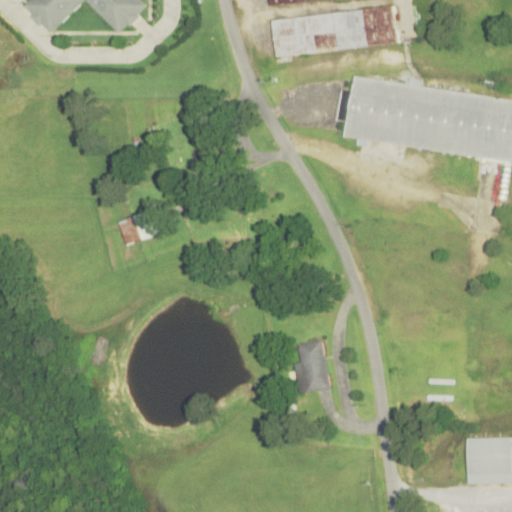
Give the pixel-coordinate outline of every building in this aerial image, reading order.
[(30,0),(28,3),(36,11),(34,13),(44,23),(46,21),(54,29),(83,0),(91,0),(121,30),(129,21),(131,23),(141,13),(139,11),(147,2),(145,0),(30,0)] [(273,17),(277,53),(398,39),(393,3),(273,17)] [(511,97),(354,73),(352,88),(341,86),(336,116),(347,118),(345,132),(511,158),(511,97)] [(120,221),(128,246),(161,234),(152,210),(120,221)] [(294,360),(300,390),(330,384),(321,336),(299,340),(303,358),(294,360)] [(511,434),(467,435),(468,480),(511,480),(511,434)]
